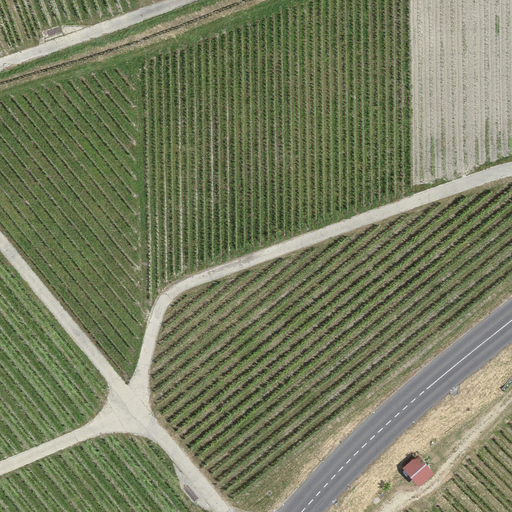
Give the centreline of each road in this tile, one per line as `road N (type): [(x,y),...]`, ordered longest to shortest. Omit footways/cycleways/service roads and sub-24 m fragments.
road 1 (track): [(511,169),(209,272),(163,297),(138,411)]
road 2 (tertiary): [(511,320),(386,423),(301,511)]
road 3 (track): [(138,411),(0,236)]
road 4 (track): [(0,64),(178,0)]
road 5 (track): [(388,511),(440,476),(511,394)]
